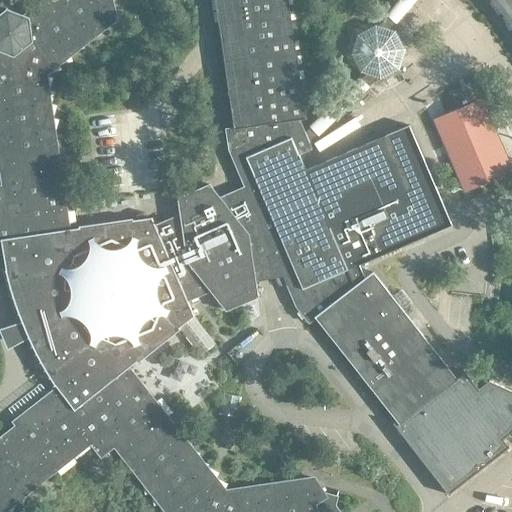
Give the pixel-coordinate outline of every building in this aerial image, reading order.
[(0,266),(5,266),(12,295),(16,305),(21,321),(14,324),(21,341),(29,339),(41,361),(45,370),(50,378),(57,387),(15,421),(20,429),(14,434),(1,438),(2,443),(0,443),(0,508),(0,509),(4,510),(11,499),(15,502),(22,491),(26,493),(33,481),(38,483),(45,472),(50,467),(54,471),(91,441),(101,454),(114,444),(122,454),(126,452),(131,457),(135,471),(139,470),(143,483),(147,482),(153,493),(158,492),(161,505),(167,503),(169,511),(335,511),(337,511),(339,509),(336,505),(337,499),(336,498),(326,495),(315,480),(315,479),(304,486),(300,482),(290,488),(287,483),(277,489),(274,485),(263,491),(260,487),(249,493),(245,489),(234,496),(215,485),(218,480),(206,474),(209,469),(197,463),(200,458),(189,452),(190,447),(180,442),(183,437),(170,430),(165,423),(169,420),(161,410),(129,369),(137,363),(178,328),(193,315),(187,301),(210,292),(226,310),(251,299),(257,297),(253,273),(258,271),(271,265),(278,263),(296,306),(309,322),(317,316),(340,345),(346,354),(399,422),(395,425),(393,422),(392,423),(447,495),(508,447),(507,446),(507,447),(502,440),(507,436),(508,438),(509,437),(507,434),(510,433),(511,435),(511,434),(511,433),(510,431),(511,429),(511,391),(489,381),(479,388),(466,372),(466,371),(456,379),(372,272),(364,278),(359,265),(428,235),(429,235),(452,225),(409,125),(385,135),(386,135),(305,170),(299,155),(298,155),(297,153),(308,142),(304,133),(304,132),(303,128),(299,120),(305,119),(288,0),(214,0),(232,128),(228,129),(226,129),(227,130),(229,150),(228,150),(244,187),(220,197),(209,185),(178,199),(181,214),(155,225),(152,218),(135,220),(133,221),(80,229),(69,231),(67,218),(59,169),(59,165),(54,165),(54,161),(53,153),(57,144),(51,142),(54,131),(49,129),(52,117),(47,115),(50,102),(44,101),(47,90),(43,88),(48,67),(60,62),(59,59),(72,54),(71,51),(82,46),(82,41),(93,38),(93,33),(105,28),(103,23),(115,19),(115,17),(111,0),(52,0),(51,2),(47,0),(40,10),(35,8),(30,18),(12,11),(7,9),(4,12),(0,14),(0,135),(0,136),(0,145),(2,149),(0,150),(0,157),(3,162),(4,174),(0,174),(0,177),(2,189),(0,189),(0,266)] [(511,0),(489,0),(497,8),(511,28),(511,0)] [(394,32),(376,27),(375,27),(357,35),(351,54),(361,72),(365,74),(377,77),(380,78),(397,68),(403,49),(394,32)] [(511,170),(491,116),(442,135),(465,194),(511,175),(511,170)] [(21,341),(14,324),(9,326),(0,329),(7,347),(16,343),(21,341)]
